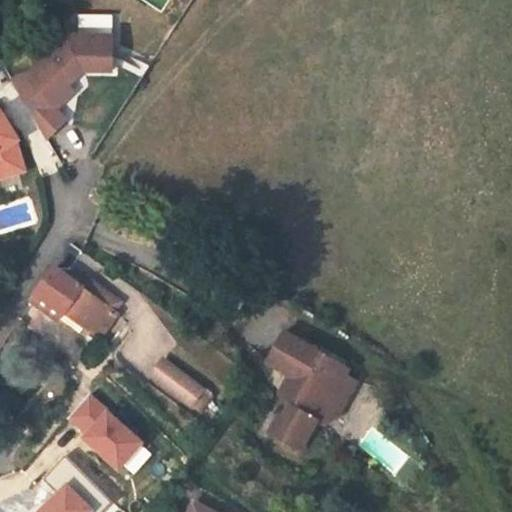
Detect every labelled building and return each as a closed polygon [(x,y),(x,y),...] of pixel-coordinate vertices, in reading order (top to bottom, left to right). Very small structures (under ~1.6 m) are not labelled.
[(90,41),(84,35),(46,74),(30,84),(64,141),(84,122),(76,109),(91,94),(87,86),(82,76),(92,71),(102,72),(116,72),(116,57),(130,57),(130,37),(96,35),(90,41)] [(116,57),(116,72),(130,72),(130,57),(116,57)] [(82,76),(87,86),(102,72),(92,71),(82,76)] [(7,121),(0,108),(0,154),(5,162),(11,183),(44,173),(34,144),(37,142),(20,114),(7,121)] [(83,319),(104,294),(101,291),(73,270),(50,303),(77,327),(83,319)] [(101,291),(104,294),(83,319),(110,342),(141,306),(109,282),(101,291)] [(369,381),(309,337),(287,365),(315,385),(299,407),(305,411),(297,422),(292,419),(281,435),(310,457),(328,429),(335,435),(352,426),(363,410),(353,403),(364,388),(369,381)] [(168,387),(208,420),(222,405),(181,371),(168,387)] [(374,395),(364,388),(353,403),(363,410),(374,395)] [(85,424),(103,441),(99,445),(132,477),(157,452),(107,402),(85,424)] [(98,511),(110,501),(66,459),(44,481),(56,493),(37,511),(98,511)]
